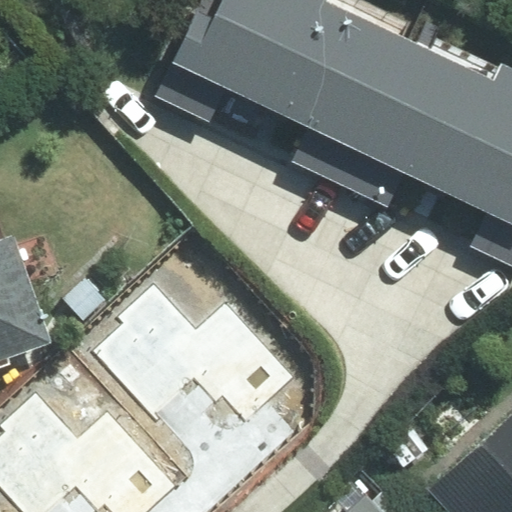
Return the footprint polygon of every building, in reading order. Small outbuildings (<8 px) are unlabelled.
[(511,52),(401,0),(229,0),(179,106),(511,263),(511,52)] [(3,4),(0,6),(0,92),(45,53),(3,4)] [(0,364),(60,344),(20,230),(0,237),(0,364)] [(291,377),(225,307),(198,333),(153,285),(89,345),(157,417),(193,383),(213,405),(223,395),(246,419),(291,377)] [(119,419),(70,368),(0,430),(0,450),(27,480),(0,504),(0,511),(192,511),(214,491),(132,407),(119,419)] [(511,511),(511,387),(423,467),(463,511),(511,511)] [(395,511),(369,483),(337,511),(395,511)]
